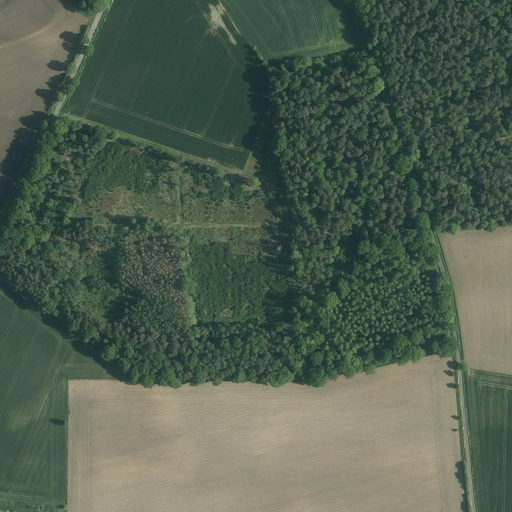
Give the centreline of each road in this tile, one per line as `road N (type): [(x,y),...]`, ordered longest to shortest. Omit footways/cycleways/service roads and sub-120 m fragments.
road 1 (unclassified): [(476,511),(446,289),(357,0)]
road 2 (track): [(0,241),(107,0)]
